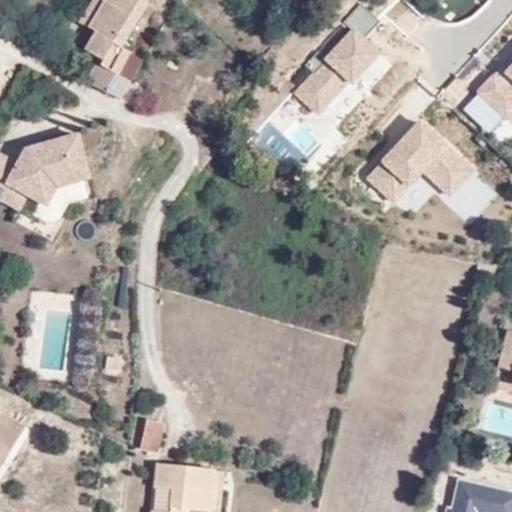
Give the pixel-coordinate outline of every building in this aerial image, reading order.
[(98,37),(78,76),(91,83),(100,62),(135,80),(147,56),(129,47),(152,0),(116,0),(112,9),(98,37)] [(94,0),(80,30),(98,37),(112,9),(98,0),(94,0)] [(98,0),(112,9),(116,0),(98,0)] [(504,124),(511,116),(511,55),(474,94),(504,124)] [(408,218),(434,192),(450,209),(480,179),(422,121),(366,177),(408,218)] [(79,137),(27,152),(19,167),(0,156),(0,199),(22,212),(17,221),(51,239),(69,206),(97,197),(79,137)] [(511,353),(495,351),(490,387),(511,388),(511,353)] [(0,410),(0,465),(25,426),(0,410)] [(174,425),(143,419),(140,437),(171,442),(174,425)] [(209,511),(214,511),(218,471),(157,463),(150,511),(188,511),(188,510),(209,511)] [(226,511),(232,472),(218,471),(214,511),(226,511)]
